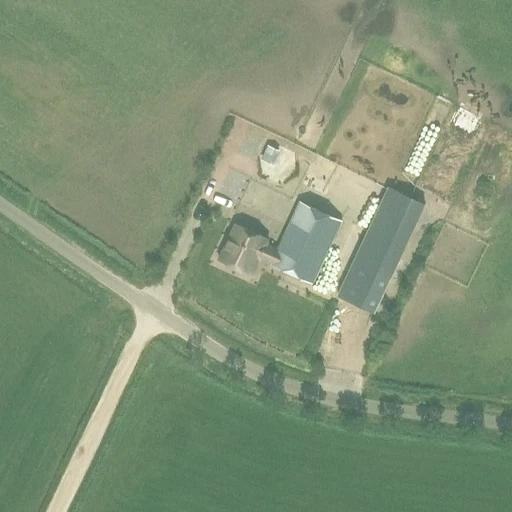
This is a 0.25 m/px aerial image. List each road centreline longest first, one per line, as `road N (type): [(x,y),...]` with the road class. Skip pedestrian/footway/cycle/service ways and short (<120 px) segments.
road 1 (unclassified): [(511,425),(361,410),(252,376),(0,205)]
road 2 (track): [(152,308),(50,511)]
